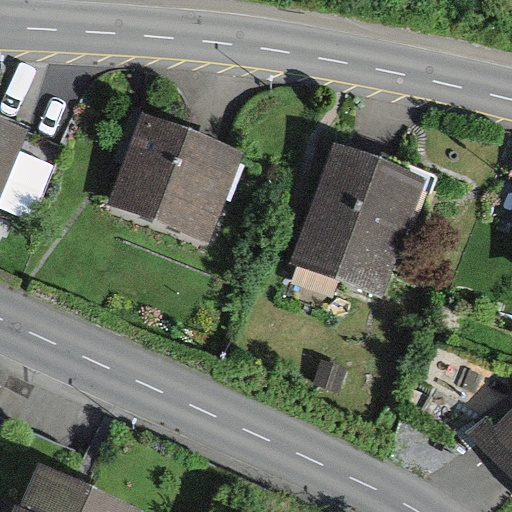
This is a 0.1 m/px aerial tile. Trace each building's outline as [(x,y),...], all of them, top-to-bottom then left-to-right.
[(242,168),(143,132),(112,217),(211,253),(242,168)] [(0,197),(20,150),(0,142),(0,197)] [(425,199),(335,165),(293,273),(383,308),(425,199)] [(511,494),(511,429),(494,448),(511,464),(511,468),(499,482),(511,494)] [(104,511),(37,482),(23,511),(104,511)]
